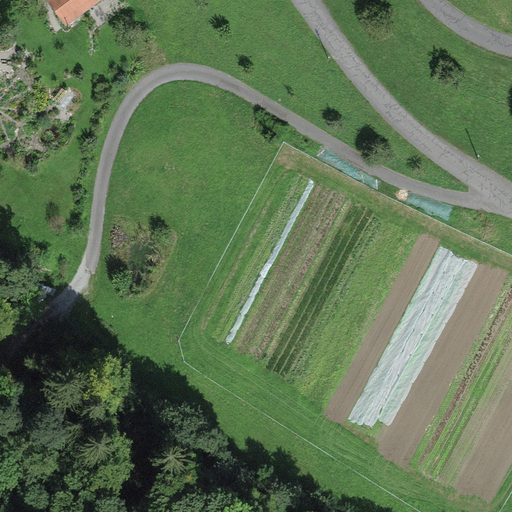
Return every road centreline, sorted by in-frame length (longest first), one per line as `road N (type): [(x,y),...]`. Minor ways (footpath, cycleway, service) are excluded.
road 1 (track): [(0,430),(82,298),(111,147),(137,87),(172,72),(228,76),(386,175),(465,200),(498,190)]
road 2 (unclassified): [(306,0),(405,125),(511,199)]
